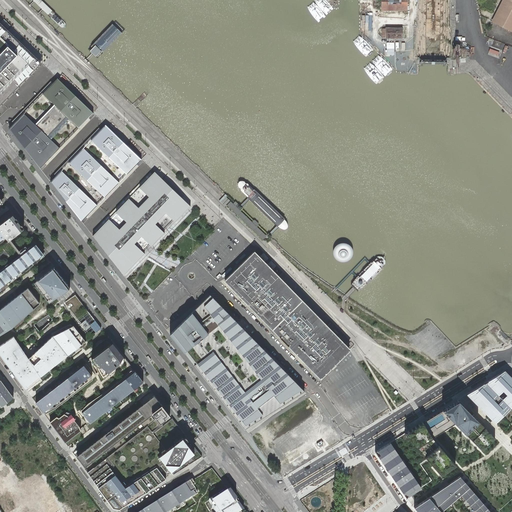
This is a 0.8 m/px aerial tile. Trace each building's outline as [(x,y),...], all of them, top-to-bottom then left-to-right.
[(0,0),(0,4),(15,20),(21,14),(7,0),(0,0)] [(32,0),(60,27),(62,28),(63,28),(65,27),(66,26),(65,24),(64,22),(41,0),(32,0)] [(382,0),(382,10),(406,10),(406,0),(382,0)] [(511,0),(503,0),(493,22),(511,31),(511,30),(511,0)] [(125,29),(115,20),(89,49),(98,58),(125,29)] [(0,105),(41,64),(0,23),(0,105)] [(382,35),(382,37),(386,37),(401,37),(401,29),(386,29),(382,29),(379,29),(379,35),(382,35)] [(496,57),(498,51),(489,48),(487,54),(496,57)] [(93,113),(57,78),(20,117),(11,126),(42,166),(93,113)] [(105,124),(52,180),(83,219),(142,159),(136,154),(113,132),(105,124)] [(42,166),(11,126),(9,128),(23,147),(40,168),(42,166)] [(155,171),(96,232),(127,272),(145,254),(142,251),(146,248),(150,244),(152,246),(165,233),(163,231),(168,226),(174,220),(175,222),(191,206),(186,202),(173,189),(155,171)] [(83,219),(52,180),(50,181),(66,201),(81,221),(83,219)] [(245,181),(242,181),(239,183),(239,187),(247,196),(278,227),(283,229),(287,229),(289,228),(288,224),(286,219),(255,189),(245,181)] [(26,231),(13,214),(0,224),(0,287),(43,253),(40,249),(26,231)] [(127,272),(96,232),(93,235),(124,275),(127,272)] [(341,242),(338,243),(335,245),(333,247),(332,251),(332,254),(334,257),(336,260),(339,261),(342,262),(346,262),(348,260),(351,258),(352,255),(352,252),(352,248),(350,246),(348,243),(345,242),(341,242)] [(238,264),(220,282),(316,381),(350,350),(250,252),(238,264)] [(353,282),(351,285),(354,288),(358,291),(362,289),(382,269),(385,264),(385,260),(382,256),(378,256),(371,261),(359,274),(353,282)] [(55,268),(54,267),(0,309),(0,353),(25,388),(102,328),(87,310),(82,302),(76,295),(57,271),(55,268)] [(305,391),(209,293),(170,334),(245,430),(305,391)] [(423,359),(430,345),(413,336),(406,349),(423,359)] [(118,349),(113,342),(94,357),(96,363),(95,363),(98,372),(95,374),(90,367),(87,369),(84,365),(36,402),(65,443),(81,430),(79,426),(74,420),(76,418),(75,416),(79,413),(84,419),(86,417),(90,423),(144,381),(133,368),(127,360),(118,349)] [(504,371),(467,394),(481,408),(495,422),(503,415),(506,411),(507,411),(509,409),(509,408),(510,407),(511,408),(511,405),(511,406),(511,405),(511,378),(505,371),(504,371)] [(0,408),(13,397),(0,378),(0,408)] [(146,404),(77,458),(113,507),(120,508),(167,478),(163,474),(171,469),(174,474),(202,456),(176,422),(173,418),(163,425),(161,423),(170,415),(154,395),(145,403),(146,404)] [(435,414),(375,452),(406,497),(456,465),(432,437),(447,428),(456,422),(483,449),(495,438),(458,400),(435,414)] [(185,485),(189,491),(181,497),(177,492),(168,497),(170,501),(168,502),(167,500),(165,501),(165,502),(162,504),(159,501),(153,505),(155,509),(151,511),(149,509),(146,511),(145,511),(238,511),(240,511),(243,509),(236,500),(221,480),(212,469),(190,483),(190,482),(185,485)] [(429,497),(414,507),(417,511),(443,511),(462,496),(475,511),(490,511),(459,476),(429,497)] [(63,511),(45,477),(16,492),(26,511),(63,511)] [(497,505),(511,490),(511,479),(491,499),(497,505)] [(185,485),(159,501),(162,504),(165,502),(165,501),(167,500),(168,502),(170,501),(168,497),(177,492),(181,497),(189,491),(185,485)]
